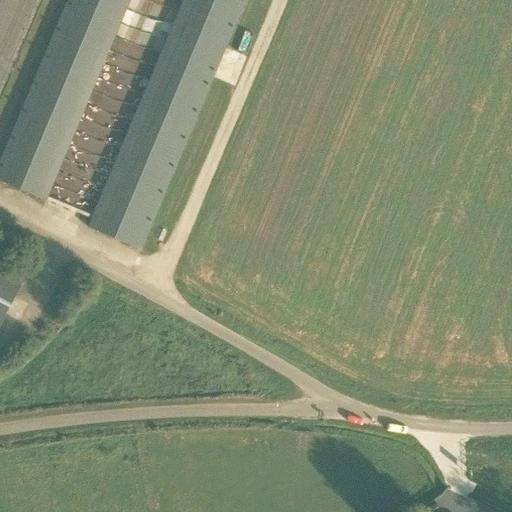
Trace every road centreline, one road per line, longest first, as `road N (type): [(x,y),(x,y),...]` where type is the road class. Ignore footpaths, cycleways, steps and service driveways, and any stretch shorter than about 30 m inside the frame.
road 1 (unclassified): [(354,409),(0,212)]
road 2 (unclassified): [(0,425),(94,407),(354,409)]
road 3 (unclassified): [(354,409),(441,430),(511,425)]
